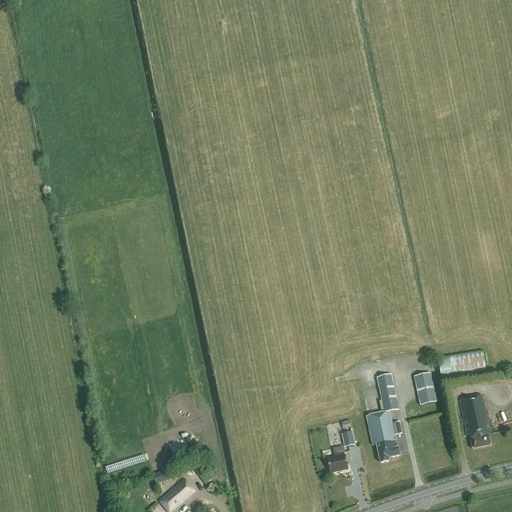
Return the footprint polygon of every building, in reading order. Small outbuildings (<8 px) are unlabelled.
[(486,372),(483,351),(439,357),(442,379),(486,372)] [(437,403),(431,374),(414,378),(420,407),(437,403)] [(388,458),(400,456),(398,449),(397,449),(389,413),(399,411),(391,376),(378,378),(385,414),(367,418),(373,447),(378,446),(381,464),(389,462),(388,458)] [(473,449),(490,446),(488,436),(490,436),(482,397),(461,401),(468,437),(470,436),(473,449)] [(350,421),(342,423),(343,429),(351,428),(350,421)] [(344,448),(355,446),(352,433),(342,435),(344,448)] [(331,474),(348,470),(345,454),(335,456),(336,459),(328,460),(331,474)] [(206,484),(212,480),(201,465),(195,469),(206,484)] [(153,474),(155,484),(167,481),(165,471),(153,474)] [(158,503),(166,511),(173,511),(196,492),(185,479),(158,503)]
